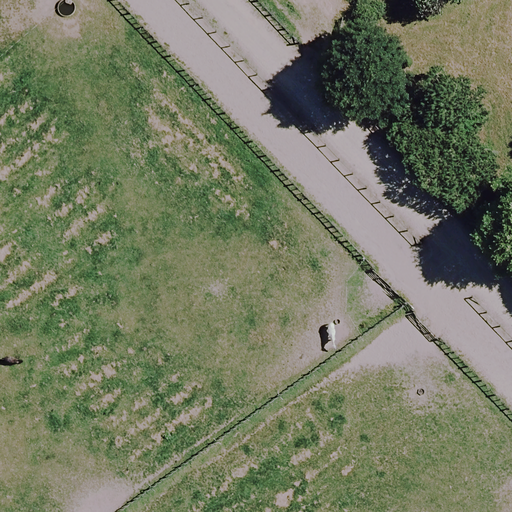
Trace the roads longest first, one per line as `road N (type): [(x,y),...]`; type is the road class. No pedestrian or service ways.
road 1 (unknown): [(511,372),(151,0)]
road 2 (unknown): [(228,0),(511,295)]
